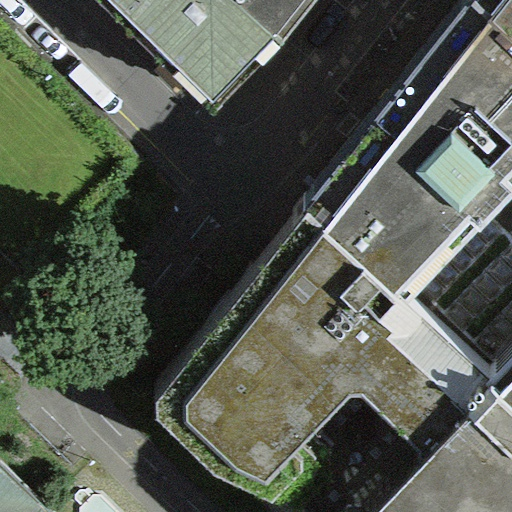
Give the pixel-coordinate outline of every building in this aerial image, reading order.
[(102,0),(208,103),(232,79),(278,32),(242,0),(102,0)] [(242,0),(278,32),(291,15),(303,0),(242,0)] [(511,30),(487,6),(480,0),(456,0),(366,113),(300,197),(320,214),(404,290),(485,206),(511,179),(511,30)] [(511,0),(480,0),(487,6),(511,30),(511,0)] [(511,511),(511,392),(484,367),(404,290),(320,214),(300,197),(149,386),(149,403),(207,459),(297,501),(302,505),(254,504),(262,511),(511,511)] [(484,367),(511,392),(511,231),(485,206),(404,290),(484,367)] [(47,511),(0,466),(0,511),(47,511)]
